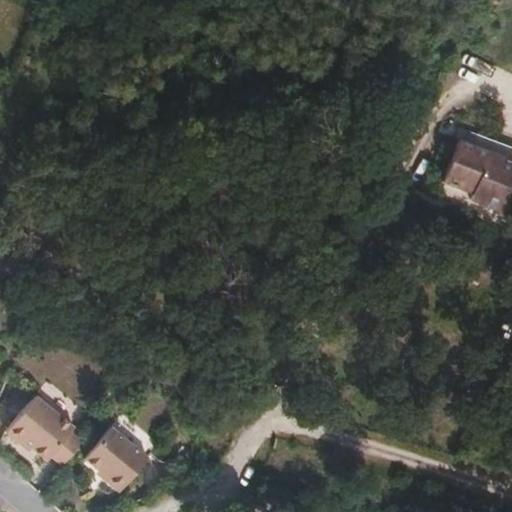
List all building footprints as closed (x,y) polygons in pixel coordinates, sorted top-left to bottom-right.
[(511,188),(461,159),(440,196),(453,205),(456,199),(468,207),(462,218),(491,235),(511,196),(511,188)] [(76,422),(38,391),(8,428),(21,439),(25,434),(35,443),(49,455),(53,450),(72,427),(76,422)] [(114,424),(87,455),(124,485),(149,455),(114,424)] [(66,461),(85,438),(72,427),(53,450),(66,461)] [(35,443),(25,434),(21,439),(31,448),(35,443)]
